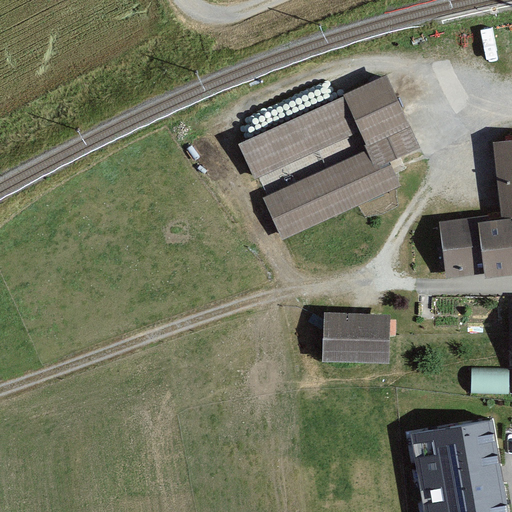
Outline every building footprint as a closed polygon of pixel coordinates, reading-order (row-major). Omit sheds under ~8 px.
[(265,194),(284,240),(405,189),(393,160),(422,147),(391,73),(240,136),(256,173),(363,127),(372,149),(265,194)] [(445,275),(511,266),(511,136),(494,139),(503,213),(438,221),(445,275)] [(326,357),(391,360),(393,311),(327,309),(326,357)] [(473,390),(511,392),(511,369),(474,368),(473,390)] [(508,511),(494,424),(410,438),(421,511),(508,511)]
